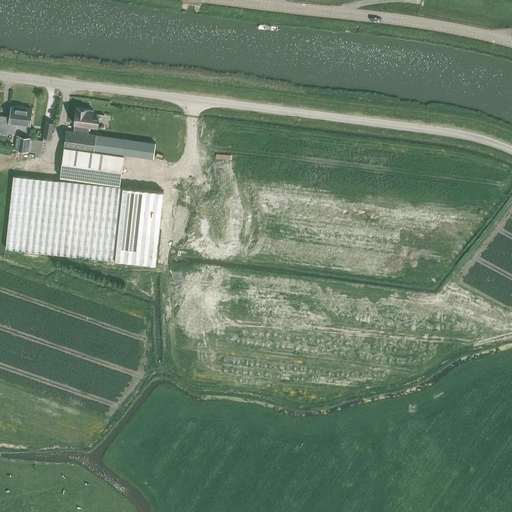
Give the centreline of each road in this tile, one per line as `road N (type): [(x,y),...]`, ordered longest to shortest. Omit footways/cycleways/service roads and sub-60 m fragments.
road 1 (unclassified): [(511,151),(445,132),(0,75)]
road 2 (tertiary): [(511,42),(430,24),(221,0)]
